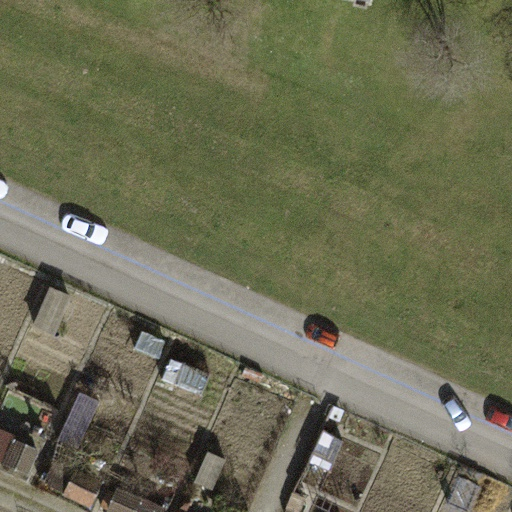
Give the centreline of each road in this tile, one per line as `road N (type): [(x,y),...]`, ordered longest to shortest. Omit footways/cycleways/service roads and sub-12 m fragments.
road 1 (residential): [(0,217),(511,455)]
road 2 (track): [(326,371),(266,511)]
